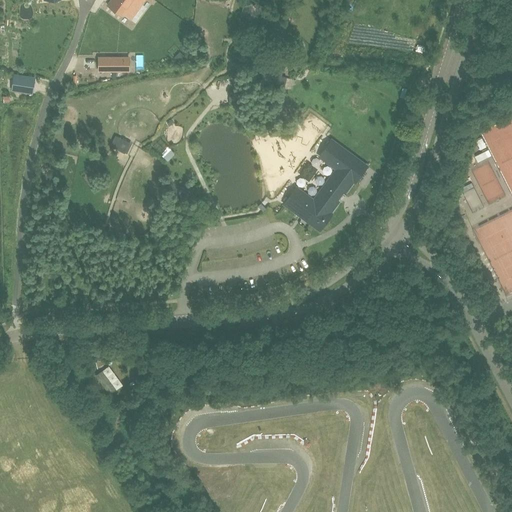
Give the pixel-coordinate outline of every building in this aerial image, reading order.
[(110,0),(108,4),(113,9),(118,12),(123,16),(129,9),(135,13),(141,4),(144,0),(110,0)] [(129,70),(129,58),(98,58),(98,70),(129,70)] [(34,78),(14,75),(12,89),(32,92),(34,78)] [(123,152),(128,141),(118,136),(115,135),(110,146),(116,149),(123,152)] [(485,138),(478,140),(481,149),(488,147),(485,138)] [(296,188),(284,204),(319,230),(331,213),(330,212),(339,200),(341,201),(342,200),(340,199),(343,194),(345,196),(346,195),(344,193),(353,181),(355,182),(367,166),(332,140),(320,156),(337,169),(328,181),(319,194),(314,200),(296,188)] [(477,155),(480,162),(493,155),(490,149),(477,155)]
